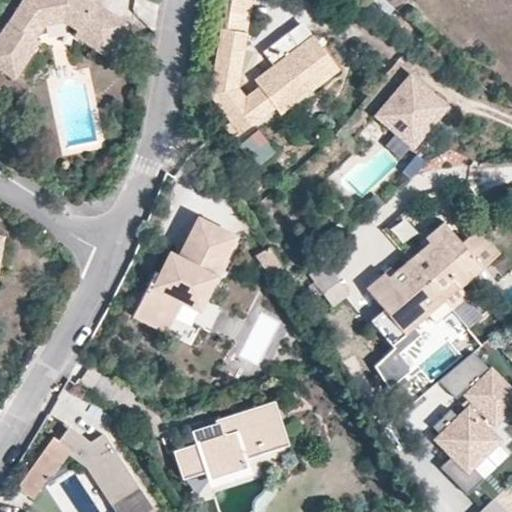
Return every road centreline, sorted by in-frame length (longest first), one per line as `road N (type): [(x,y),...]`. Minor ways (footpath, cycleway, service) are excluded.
road 1 (residential): [(110,256),(156,142),(180,0)]
road 2 (unknown): [(311,0),(511,122)]
road 3 (unknown): [(456,511),(369,357),(358,302)]
road 4 (residential): [(0,448),(110,256)]
road 5 (residential): [(0,184),(110,256)]
